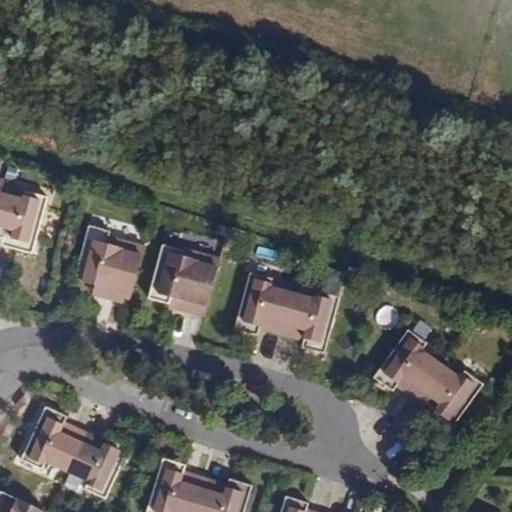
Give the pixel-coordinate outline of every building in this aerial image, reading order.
[(22,196),(1,190),(0,194),(0,226),(16,231),(13,239),(32,245),(46,198),(24,192),(22,196)] [(127,309),(144,246),(107,236),(108,232),(88,227),(73,285),(94,290),(103,293),(101,302),(127,309)] [(178,309),(204,316),(220,258),(183,248),(183,250),(163,245),(148,298),(169,304),(171,298),(180,301),(178,309)] [(267,327),(267,330),(282,334),(292,294),(270,287),(273,278),(250,272),(234,329),(257,335),(259,328),(260,325),(267,327)] [(103,293),(94,290),(91,300),(101,302),(103,293)] [(282,334),(296,339),(297,336),(304,338),(304,341),(302,347),(325,354),(340,296),(318,290),(315,300),(292,294),(282,334)] [(169,304),(169,306),(178,309),(180,301),(171,298),(169,304)] [(404,387),(403,389),(415,399),(440,365),(421,351),(427,343),(408,329),(373,377),(393,391),(397,385),(398,383),(404,387)] [(440,365),(415,399),(428,408),(429,406),(435,410),(434,412),(430,418),(449,432),(483,384),(465,370),(459,378),(440,365)] [(67,471),(84,433),(71,426),(69,429),(63,426),(64,423),(67,417),(45,407),(20,461),(42,470),(46,462),(67,471)] [(97,442),(98,440),(84,433),(67,471),(88,481),(84,490),(105,500),(130,446),(108,436),(104,445),(97,442)] [(195,511),(205,479),(191,474),(190,476),(183,474),(184,472),(186,465),(163,458),(146,511),(170,511),(171,511),(170,511),(195,511)] [(220,486),(220,483),(205,479),(195,511),(244,511),(252,485),(230,479),(228,486),(227,488),(220,486)] [(0,511),(43,511),(44,511),(1,491),(0,491),(0,511)] [(305,511),(307,506),(285,499),(280,511),(305,511)]
